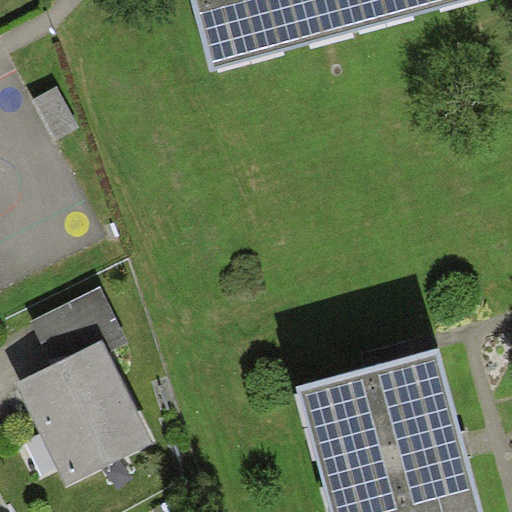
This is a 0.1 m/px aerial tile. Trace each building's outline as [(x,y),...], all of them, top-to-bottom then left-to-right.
[(365,37),(354,0),(190,0),(212,78),(365,37)] [(354,0),(365,37),(498,0),(354,0)] [(30,324),(52,370),(103,345),(108,355),(128,345),(101,290),(30,324)] [(52,370),(16,388),(67,492),(155,448),(108,355),(103,345),(52,370)] [(477,511),(439,362),(297,398),(328,511),(477,511)]
